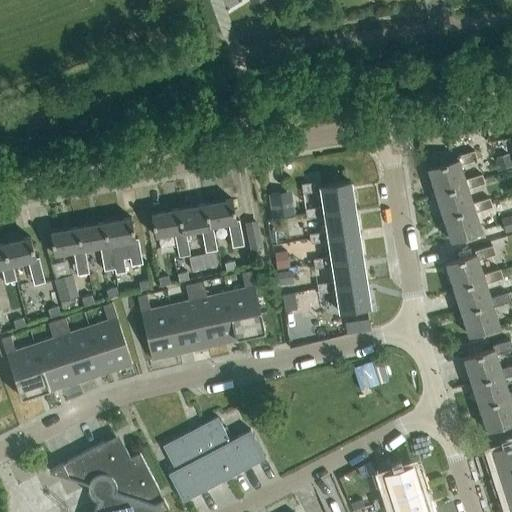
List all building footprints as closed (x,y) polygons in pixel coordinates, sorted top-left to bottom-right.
[(461,166),(478,161),(475,151),(456,157),(457,161),(428,170),(435,194),(466,184),(465,181),(461,166)] [(435,194),(443,217),(474,207),(473,204),(468,189),(485,184),(482,175),(465,181),(466,184),(435,194)] [(321,191),(323,206),(324,211),(353,206),(349,181),(320,186),(319,181),(300,184),(302,194),(321,191)] [(295,215),(291,191),(268,194),(272,218),(295,215)] [(207,203),(212,225),(226,223),(231,247),(243,245),(238,220),(236,221),(232,198),(207,203)] [(490,199),(473,204),(474,207),(443,217),(451,242),(482,232),(475,211),(492,206),(490,199)] [(216,250),(215,241),(212,225),(207,203),(180,208),(185,230),(200,227),(204,252),(216,250)] [(357,231),(353,206),(324,211),(323,206),(305,209),(306,218),(324,215),(327,231),(328,236),(357,231)] [(189,255),(188,247),(185,230),(180,208),(150,213),(154,236),(173,232),(178,257),(189,255)] [(511,230),(511,214),(501,218),(506,232),(511,230)] [(123,259),(130,257),(131,264),(141,263),(137,239),(134,240),(130,217),(106,221),(115,268),(116,273),(126,271),(123,259)] [(263,248),(258,220),(245,223),(250,250),(263,248)] [(79,227),(83,249),(98,246),(103,270),(115,268),(106,221),(79,227)] [(88,273),(86,265),(83,249),(79,227),(50,232),(54,254),(73,251),(78,275),(88,273)] [(328,240),(331,256),(331,260),(361,256),(357,231),(328,236),(327,231),(309,234),(310,243),(328,240)] [(44,281),(42,273),(38,258),(35,258),(30,236),(6,242),(12,264),(27,260),(33,284),(44,281)] [(16,280),(12,264),(6,242),(0,243),(0,267),(4,283),(16,280)] [(484,278),(483,274),(479,261),(496,255),(493,246),(476,252),(477,255),(445,265),(452,288),(484,278)] [(216,264),(214,252),(189,257),(191,269),(216,264)] [(335,286),(365,281),(361,256),(331,260),(331,256),(313,259),(315,268),(332,265),(334,281),(335,286)] [(233,261),(224,263),(226,271),(235,269),(233,261)] [(492,301),(491,298),(486,283),(503,278),(500,269),(483,274),(484,278),(452,288),(460,312),(492,301)] [(245,290),(226,294),(236,338),(265,331),(251,270),(241,272),(245,290)] [(292,270),(277,272),(279,285),(294,283),(292,270)] [(187,272),(177,274),(179,281),(188,279),(187,272)] [(54,280),(61,302),(78,297),(72,275),(54,280)] [(168,276),(159,278),(160,285),(170,283),(168,276)] [(148,280),(139,283),(140,290),(150,288),(148,280)] [(203,281),(194,283),(209,346),(221,344),(221,341),(236,338),(226,294),(207,298),(203,281)] [(369,307),(365,281),(335,286),(334,281),(317,283),(319,293),(336,290),(339,312),(369,307)] [(189,303),(170,307),(180,350),(196,347),(196,349),(209,346),(194,283),(185,285),(189,303)] [(116,287),(106,290),(109,298),(118,294),(116,287)] [(492,301),(460,312),(468,336),(500,325),(493,307),(510,301),(507,292),(491,298),(492,301)] [(162,354),(180,350),(170,307),(151,311),(147,294),(137,296),(152,360),(163,357),(162,354)] [(91,295),(82,299),(84,306),(94,303),(91,295)] [(108,322),(90,328),(103,370),(120,365),(121,367),(132,364),(112,302),(102,305),(108,322)] [(57,307),(48,309),(50,317),(60,314),(57,307)] [(88,376),(103,370),(90,328),(71,334),(65,317),(56,320),(77,382),(89,378),(88,376)] [(22,318),(13,321),(16,328),(25,326),(22,318)] [(53,340),(35,346),(49,389),(64,384),(64,386),(77,382),(56,320),(48,323),(53,340)] [(21,398),(49,389),(35,346),(16,352),(10,335),(1,338),(21,398)] [(502,374),(501,370),(496,354),(511,349),(511,346),(510,341),(491,346),(493,350),(463,359),(471,384),(502,374)] [(510,397),(509,395),(504,379),(511,376),(511,366),(501,370),(502,374),(471,384),(478,407),(510,397)] [(510,397),(478,407),(486,432),(511,424),(511,403),(511,393),(509,395),(510,397)] [(182,501),(264,459),(249,430),(229,441),(217,417),(162,446),(174,469),(167,473),(182,501)] [(96,501),(92,511),(160,511),(168,508),(139,453),(130,458),(118,434),(49,471),(49,472),(87,483),(87,491),(90,497),(96,501)] [(511,471),(511,445),(492,452),(500,475),(511,471)] [(375,508),(392,503),(391,499),(420,490),(412,465),(383,474),(389,494),(372,499),(375,508)] [(511,496),(511,471),(500,475),(507,498),(511,496)] [(427,511),(420,490),(391,499),(392,503),(394,511),(427,511)]
